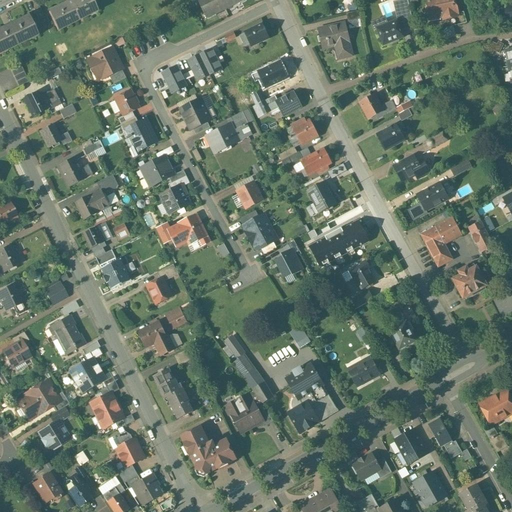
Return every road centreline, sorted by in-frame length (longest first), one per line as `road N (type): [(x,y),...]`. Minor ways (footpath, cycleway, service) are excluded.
road 1 (residential): [(198,511),(0,106)]
road 2 (residential): [(276,1),(140,67),(246,271)]
road 3 (residential): [(322,91),(465,367)]
road 4 (tertiary): [(208,511),(442,379)]
road 5 (residential): [(511,34),(471,38),(322,91)]
road 6 (residential): [(442,379),(511,507)]
